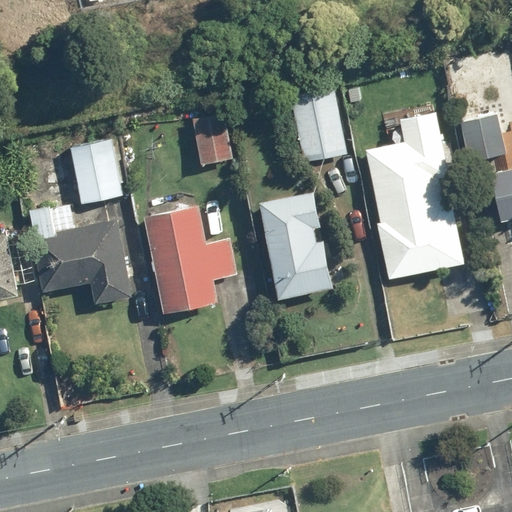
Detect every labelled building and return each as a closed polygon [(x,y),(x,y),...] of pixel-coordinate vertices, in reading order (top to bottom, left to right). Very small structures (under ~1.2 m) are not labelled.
[(350,151),(337,86),(301,94),(305,111),(295,113),(305,160),(350,151)] [(391,142),(370,147),(385,218),(380,219),(393,275),(469,259),(457,205),(449,206),(442,175),(453,173),(438,103),(385,115),(391,142)] [(228,108),(195,115),(205,162),(237,156),(228,108)] [(502,111),(463,118),(470,159),(509,152),(502,111)] [(114,135),(74,144),(86,201),(126,192),(114,135)] [(511,166),(495,169),(503,216),(511,214),(511,166)] [(319,190),(264,199),(280,295),(337,286),(329,237),(320,239),(318,225),(324,224),(319,190)] [(201,196),(145,207),(166,312),(222,301),(217,278),(241,273),(233,235),(210,240),(201,196)] [(33,205),(45,288),(95,280),(97,299),(136,294),(124,214),(57,224),(54,202),(33,205)] [(0,233),(0,295),(24,292),(13,232),(0,233)] [(288,511),(286,494),(202,507),(202,511),(288,511)]
